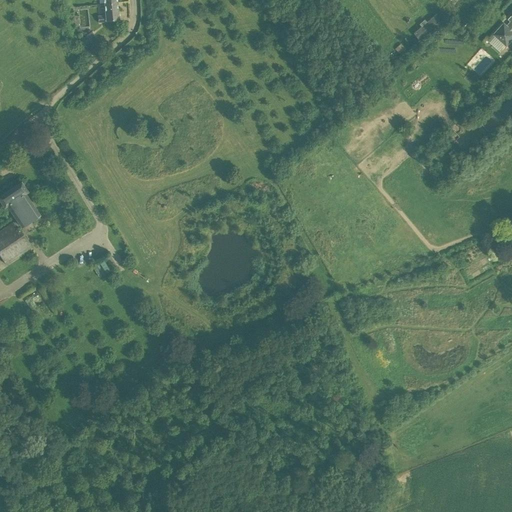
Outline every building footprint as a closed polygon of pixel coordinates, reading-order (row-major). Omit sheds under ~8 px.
[(450,14),(460,4),(457,0),(447,10),(450,14)] [(117,3),(104,4),(105,15),(97,16),(98,23),(106,22),(106,21),(119,19),(117,3)] [(511,15),(508,20),(511,22),(507,26),(504,24),(494,35),(506,45),(511,38),(511,15)] [(91,31),(81,38),(89,49),(99,42),(91,31)] [(401,61),(410,53),(401,43),(395,49),(400,55),(398,57),(401,61)] [(486,52),(472,64),(482,76),(496,64),(486,52)] [(481,78),(472,71),(465,80),(473,87),(481,78)] [(497,139),(511,125),(511,97),(483,123),(497,139)] [(461,119),(456,123),(460,128),(465,124),(461,119)] [(40,214),(25,193),(28,191),(21,181),(0,195),(0,200),(0,201),(4,207),(7,205),(21,227),(40,214)] [(17,229),(13,222),(0,230),(0,255),(6,264),(31,247),(19,228),(17,229)] [(120,273),(115,277),(121,285),(126,281),(120,273)]
